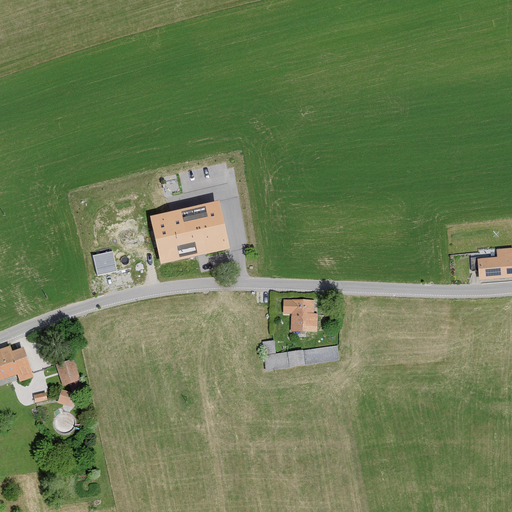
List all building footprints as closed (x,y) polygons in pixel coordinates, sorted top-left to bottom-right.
[(218,207),(143,226),(155,272),(230,253),(218,207)] [(511,264),(510,250),(494,251),(494,259),(475,261),(476,283),(511,280),(511,264)] [(114,276),(109,255),(88,260),(94,281),(114,276)] [(311,316),(312,303),(281,302),(280,317),(288,317),(288,334),(314,335),(315,316),(311,316)] [(273,340),(260,342),(264,373),(340,363),(337,345),(275,354),(273,340)] [(9,354),(7,349),(0,351),(0,380),(14,376),(16,384),(29,379),(19,350),(9,354)] [(70,361),(54,367),(59,380),(75,375),(70,361)] [(70,395),(58,393),(56,405),(67,408),(70,395)] [(42,395),(31,397),(32,403),(43,402),(42,395)] [(71,432),(73,428),(74,424),(73,421),(70,417),(67,415),(63,415),(59,416),(55,418),(53,422),(53,426),(54,430),(57,433),(60,435),(64,436),(68,435),(71,432)]
